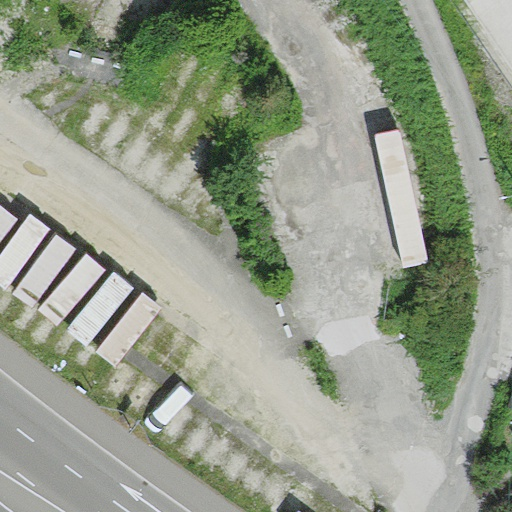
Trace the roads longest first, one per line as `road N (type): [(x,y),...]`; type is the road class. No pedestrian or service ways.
road 1 (unknown): [(408,511),(340,231),(341,169),(300,79),(250,0)]
road 2 (unclassified): [(435,511),(502,331),(511,271),(460,84),(419,0)]
